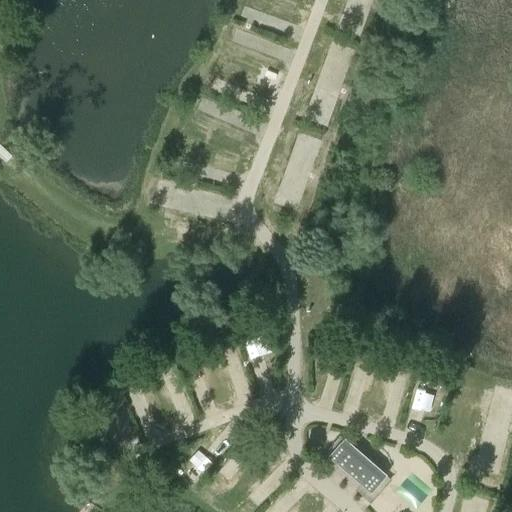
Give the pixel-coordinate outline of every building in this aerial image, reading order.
[(256,0),(253,0),(246,13),(260,22),(268,7),(256,0)] [(277,30),(294,37),(302,19),(285,11),(277,30)] [(248,52),(250,31),(233,30),(231,50),(248,52)] [(262,41),(258,59),(276,63),(280,45),(262,41)] [(343,85),(348,66),(328,60),(323,79),(343,85)] [(234,114),(230,133),(246,137),(251,118),(234,114)] [(288,166),(306,174),(315,153),(297,145),(288,166)] [(199,170),(204,158),(188,152),(183,165),(199,170)] [(216,161),(212,177),(231,181),(235,166),(216,161)] [(277,176),(270,192),(287,200),(295,184),(277,176)] [(162,204),(188,211),(193,188),(168,182),(162,204)] [(422,405),(440,412),(446,397),(428,390),(422,405)] [(511,419),(511,399),(487,394),(483,413),(511,419)] [(195,449),(204,462),(222,450),(213,437),(195,449)] [(370,493),(380,482),(340,446),(330,457),(370,493)] [(471,480),(491,483),(495,453),(475,450),(471,480)] [(219,478),(236,490),(246,475),(230,463),(219,478)] [(240,499),(255,510),(265,497),(250,486),(240,499)]
